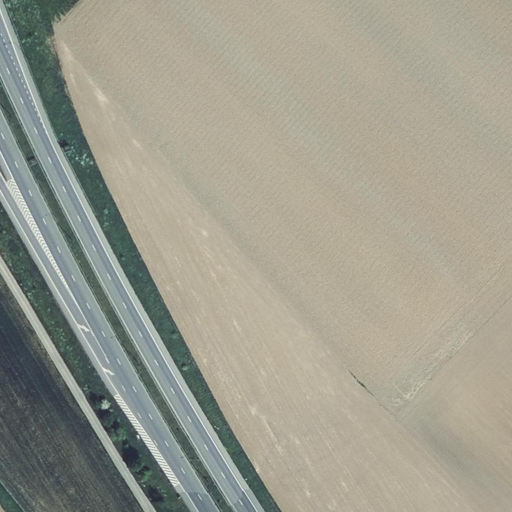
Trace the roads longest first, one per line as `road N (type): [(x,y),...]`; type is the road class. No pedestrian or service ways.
road 1 (trunk): [(246,511),(93,247),(0,52)]
road 2 (trunk): [(95,317),(211,511)]
road 3 (trunk): [(0,128),(95,317)]
road 4 (trunk): [(0,180),(64,292),(95,317)]
